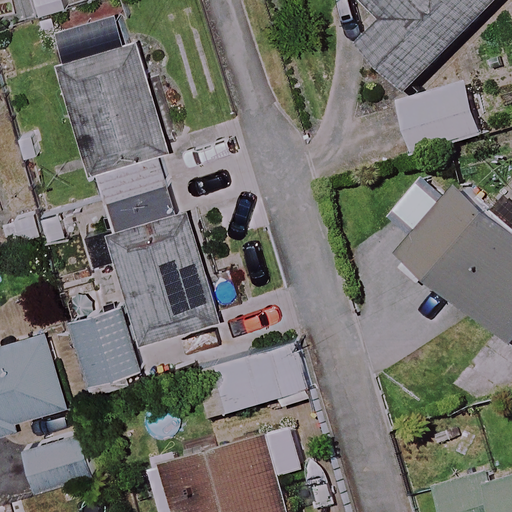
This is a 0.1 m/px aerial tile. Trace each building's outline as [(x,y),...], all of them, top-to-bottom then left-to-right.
[(70,0),(34,0),(41,17),(72,5),(70,0)] [(364,0),(387,22),(363,46),(409,92),(501,0),(364,0)] [(157,150),(171,146),(134,22),(58,45),(95,169),(112,227),(113,230),(111,230),(149,341),(224,315),(185,205),(174,208),(157,150)] [(487,133),(470,80),(401,102),(417,154),(487,133)] [(511,222),(468,185),(457,198),(427,172),(395,211),(425,237),(411,253),(511,337),(511,222)] [(143,366),(124,303),(73,319),(92,381),(143,366)] [(0,348),(0,431),(17,426),(15,418),(68,403),(48,335),(0,348)] [(314,388),(299,338),(200,368),(215,418),(314,388)] [(311,468),(296,422),(173,461),(188,511),(294,511),(283,477),(311,468)] [(98,427),(26,447),(42,502),(114,482),(98,427)] [(511,511),(511,473),(443,487),(447,511),(511,511)]
